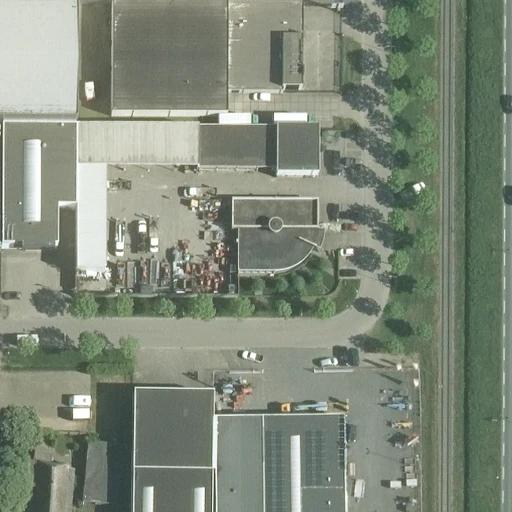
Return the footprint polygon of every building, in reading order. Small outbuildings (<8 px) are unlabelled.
[(0,0),(0,129),(1,130),(38,130),(75,130),(75,67),(75,5),(111,5),(111,6),(226,6),(282,6),(301,6),(301,0),(0,0)] [(111,6),(110,117),(226,118),(226,94),(226,6),(111,6)] [(226,6),(226,94),(282,94),(282,91),(301,91),(301,55),(296,55),(296,41),(302,41),(302,6),(301,6),(282,6),(226,6)] [(0,249),(0,250),(1,250),(21,250),(21,254),(53,255),(53,250),(56,250),(56,211),(74,211),(75,172),(75,130),(38,130),(1,130),(0,249)] [(197,130),(197,172),(275,173),(275,178),(317,178),(317,130),(197,130)] [(317,203),(230,202),(230,232),(237,232),(237,254),(237,275),(274,275),(274,272),(287,270),(302,260),(310,249),(314,232),(317,232),(317,203)] [(212,397),(132,396),(130,511),(209,511),(211,477),(212,477),(212,511),(347,511),(346,422),(211,424),(212,397)] [(105,446),(87,444),(81,505),(116,509),(118,491),(101,489),(105,446)] [(48,462),(41,461),(40,466),(25,464),(23,490),(28,491),(26,511),(69,511),(73,472),(47,467),(48,462)]
